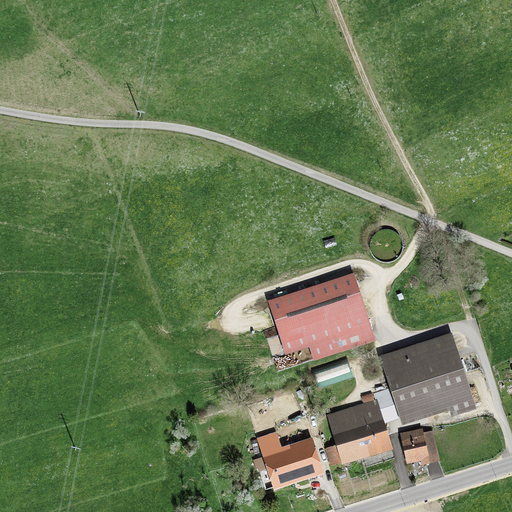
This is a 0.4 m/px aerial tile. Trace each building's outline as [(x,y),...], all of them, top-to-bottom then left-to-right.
[(286,354),(335,338),(340,351),(374,340),(353,275),(269,302),(286,354)] [(373,394),(377,405),(383,420),(423,407),(425,412),(448,405),(451,415),(475,407),(452,337),(380,359),(390,388),(373,394)] [(331,466),(391,447),(383,420),(377,405),(331,420),(339,445),(326,449),(331,466)] [(429,462),(438,460),(432,432),(423,434),(423,436),(403,441),(407,462),(427,457),(429,462)] [(255,459),(265,490),(322,472),(312,441),(281,451),(278,440),(260,446),(264,456),(255,459)]
